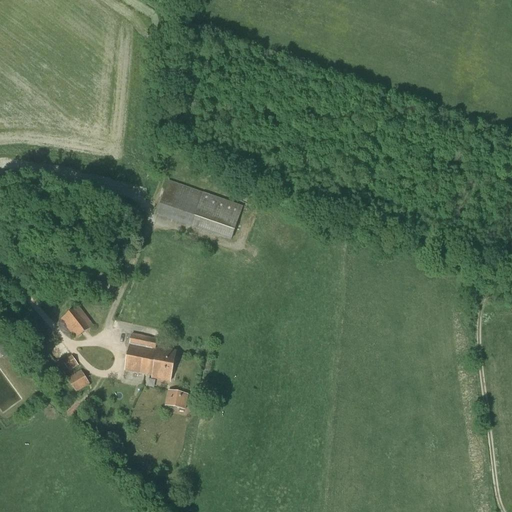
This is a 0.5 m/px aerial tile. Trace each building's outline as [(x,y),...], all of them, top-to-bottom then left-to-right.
[(156,215),(231,242),(243,207),(168,181),(156,215)] [(79,307),(60,320),(75,340),(94,326),(79,307)] [(152,378),(170,382),(176,352),(156,348),(157,340),(132,335),(124,371),(152,376),(152,378)] [(9,354),(0,343),(0,354),(3,358),(9,354)] [(56,363),(65,376),(79,366),(70,354),(56,363)] [(67,379),(76,393),(90,384),(81,370),(67,379)] [(168,391),(165,406),(184,410),(187,395),(168,391)]
